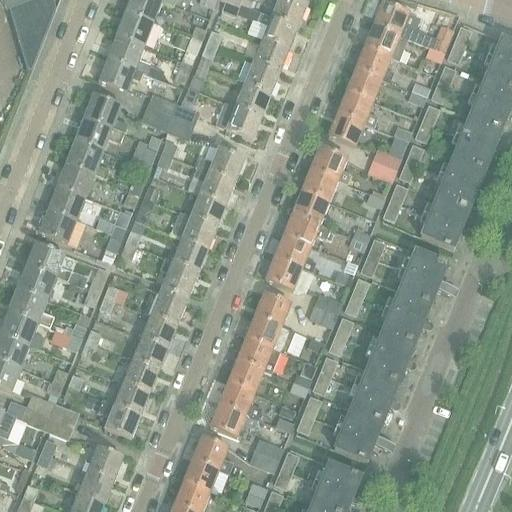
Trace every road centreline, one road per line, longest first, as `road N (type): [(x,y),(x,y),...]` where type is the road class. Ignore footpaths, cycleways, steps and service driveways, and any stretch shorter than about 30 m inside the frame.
road 1 (residential): [(343,0),(137,511)]
road 2 (residential): [(400,511),(406,461),(472,289),(498,267),(511,233)]
road 3 (residential): [(0,220),(86,0)]
